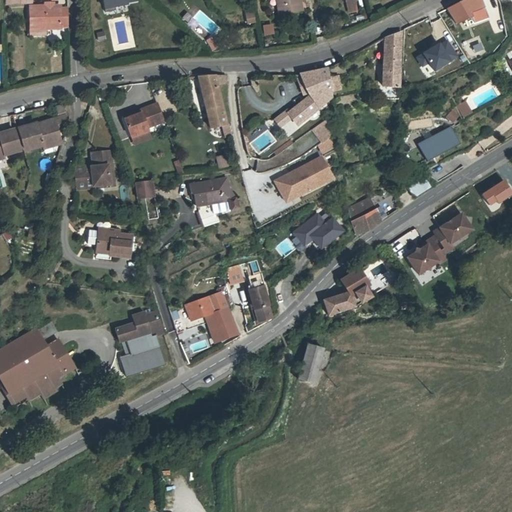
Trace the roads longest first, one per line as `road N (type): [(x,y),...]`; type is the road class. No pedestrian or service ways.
road 1 (tertiary): [(511,148),(356,250),(250,344),(0,483)]
road 2 (residential): [(437,0),(336,51),(85,82)]
road 3 (track): [(227,511),(229,455),(274,431),(293,376)]
